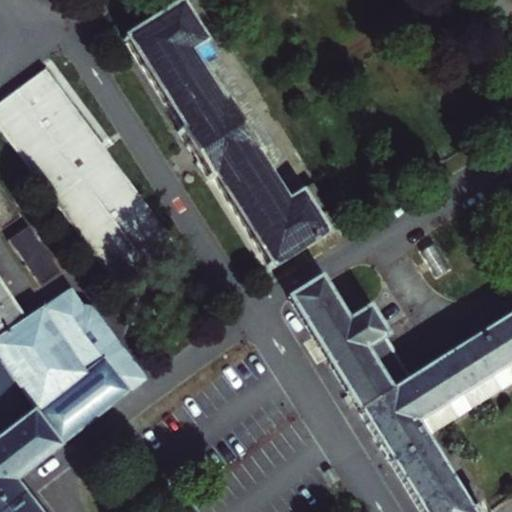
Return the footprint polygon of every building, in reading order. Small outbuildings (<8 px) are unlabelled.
[(179,4),(115,45),(140,82),(145,92),(175,138),(171,141),(202,188),(206,185),(264,275),(328,234),(301,194),(293,198),(278,175),(203,56),(197,48),(205,43),(179,4)] [(48,74),(0,106),(0,129),(108,293),(168,254),(48,74)] [(0,194),(0,230),(17,219),(0,194)] [(24,229),(4,242),(37,291),(56,278),(24,229)] [(462,511),(420,440),(412,427),(511,364),(511,310),(401,379),(360,316),(339,328),(314,288),(283,305),(318,361),(414,511),(478,511),(474,505),(462,511)] [(0,511),(28,511),(8,486),(140,383),(89,315),(87,314),(84,312),(81,311),(78,311),(66,299),(27,331),(0,293),(0,360),(7,369),(0,374),(0,511)] [(511,364),(412,427),(420,440),(511,382),(511,364)]
